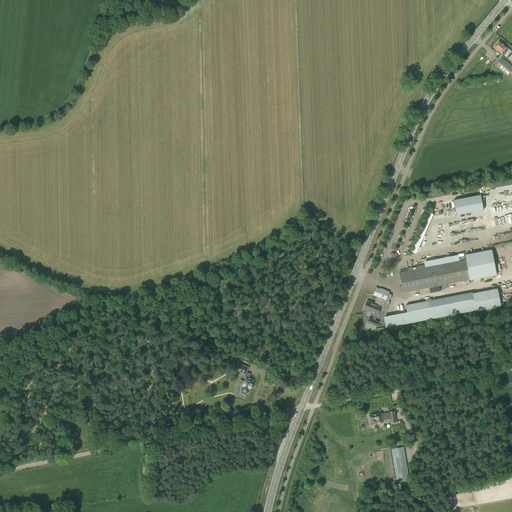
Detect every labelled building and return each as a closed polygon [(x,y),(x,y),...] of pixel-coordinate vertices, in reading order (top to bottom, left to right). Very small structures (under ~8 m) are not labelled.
[(503,56),(506,52),(509,50),(506,48),(507,47),(500,41),(494,48),(503,56)] [(507,76),(511,70),(511,66),(501,58),(495,66),(507,76)] [(480,195),(453,200),(457,216),(483,210),(480,195)] [(416,253),(428,219),(424,218),(411,251),(416,253)] [(403,293),(496,275),(492,250),(465,255),(466,260),(399,273),(401,286),(399,286),(401,293),(403,292),(403,293)] [(363,309),(374,314),(372,319),(375,320),(377,315),(380,308),(385,311),(386,310),(390,302),(389,301),(388,301),(389,300),(390,300),(390,298),(391,298),(391,296),(391,295),(388,294),(389,292),(381,288),(380,289),(377,288),(374,295),(377,297),(374,303),(367,300),(363,309)] [(386,328),(476,310),(476,312),(501,307),(497,288),(473,293),(473,292),(406,305),(407,312),(383,317),(386,328)] [(401,301),(394,303),(396,309),(403,307),(401,301)] [(375,331),(378,321),(375,320),(372,319),(369,318),(365,328),(375,331)] [(252,384),(253,380),(248,378),(250,374),(246,373),(248,368),(238,364),(236,370),(245,374),(244,377),(246,377),(244,381),(242,385),(243,385),(241,390),(242,390),(241,393),(246,395),(247,392),(248,392),(250,388),(251,388),(252,384)] [(396,422),(394,411),(390,412),(390,413),(381,415),(381,413),(369,416),(370,425),(383,423),(382,421),(391,419),(392,423),(396,422)] [(396,479),(409,477),(404,447),(391,449),(396,479)]
